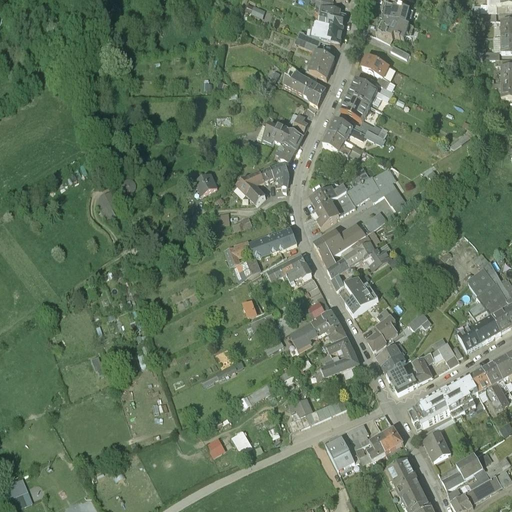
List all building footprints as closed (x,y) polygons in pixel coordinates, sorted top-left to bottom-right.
[(390,1),(386,0),(385,0),(384,6),(395,9),(397,3),(390,1)] [(511,0),(490,0),(490,7),(501,7),(501,8),(511,8),(511,0)] [(395,9),(384,6),(383,12),(385,13),(382,21),(384,21),(378,33),(392,41),(394,38),(403,43),(407,36),(409,28),(406,26),(410,13),(395,9)] [(255,12),(254,20),(265,22),(267,14),(255,12)] [(346,20),(326,16),(325,20),(327,21),(326,29),(343,33),(346,20)] [(511,24),(501,24),(501,40),(511,40),(511,24)] [(343,33),(326,29),(325,30),(319,28),(313,27),(310,40),(322,43),(323,43),(322,44),(340,48),(343,33)] [(392,41),(378,33),(376,39),(389,46),(392,41)] [(310,40),(305,39),(304,38),(300,37),(297,43),(319,50),(322,43),(310,40)] [(511,40),(501,40),(501,56),(511,55),(511,40)] [(409,56),(393,48),(390,54),(406,62),(409,56)] [(325,83),(333,63),(319,57),(311,77),(325,83)] [(395,72),(367,58),(361,70),(369,73),(368,75),(373,77),(374,76),(379,79),(389,84),(395,72)] [(511,70),(501,70),(501,86),(511,86),(511,70)] [(310,85),(301,80),(298,77),(296,76),(293,81),(292,85),(286,81),(283,89),(294,94),(304,99),(310,85)] [(389,84),(379,79),(375,86),(383,89),(386,91),(389,84)] [(378,93),(357,82),(349,97),(370,108),(378,93)] [(318,89),(310,85),(304,99),(307,100),(308,102),(310,105),(318,89)] [(511,86),(501,86),(501,102),(511,102),(511,86)] [(318,89),(310,105),(318,109),(326,92),(318,89)] [(386,91),(383,89),(380,95),(390,99),(392,94),(386,91)] [(370,108),(349,97),(341,112),(362,123),(370,108)] [(304,120),(298,117),(295,125),(293,130),(298,132),(304,135),(308,127),(302,125),(304,120)] [(230,118),(215,119),(215,128),(230,128),(230,118)] [(352,130),(336,122),(329,136),(345,143),(349,135),(356,138),(356,139),(363,142),(366,137),(352,130)] [(376,130),(365,125),(363,130),(373,135),(376,130)] [(367,133),(354,126),(352,130),(366,137),(367,133)] [(269,128),(268,130),(263,128),(257,141),(262,144),(272,149),(275,144),(281,147),(288,132),(277,128),(276,131),(269,128)] [(383,132),(377,128),(376,130),(373,135),(373,136),(379,139),(383,132)] [(303,139),(288,132),(281,147),(287,149),(295,153),(303,139)] [(345,143),(329,136),(323,148),(348,160),(350,156),(352,157),(354,154),(352,153),(351,155),(344,151),(343,151),(341,150),(345,143)] [(379,139),(373,136),(371,140),(382,146),(384,142),(379,139)] [(248,143),(237,145),(240,156),(250,153),(248,143)] [(270,152),(262,148),(255,159),(263,164),(267,157),(270,152)] [(295,153),(287,149),(281,162),(289,166),(295,153)] [(285,167),(277,170),(281,179),(281,186),(288,185),(289,177),(285,167)] [(277,170),(271,172),(274,182),(281,179),(277,170)] [(363,171),(354,177),(357,182),(366,177),(363,171)] [(271,172),(260,176),(264,186),(274,182),(271,172)] [(317,214),(313,217),(322,232),(340,221),(356,211),(355,210),(375,198),(379,203),(385,199),(395,192),(394,192),(391,187),(395,185),(390,176),(389,176),(387,173),(370,183),(346,197),(317,214)] [(260,176),(247,181),(238,189),(247,198),(255,190),(264,186),(260,176)] [(357,182),(343,190),(346,197),(370,183),(366,177),(357,182)] [(193,187),(192,187),(195,194),(198,193),(201,199),(202,199),(217,192),(211,178),(193,187)] [(137,193),(138,189),(137,185),(135,182),(131,179),(127,179),(123,179),(120,182),(117,185),(117,189),(117,194),(120,197),(123,199),(128,200),(132,199),(135,197),(137,193)] [(193,187),(189,180),(182,183),(189,197),(195,194),(192,187),(193,187)] [(329,186),(318,191),(321,197),(332,191),(329,186)] [(265,200),(255,190),(247,198),(257,208),(265,200)] [(321,197),(310,202),(317,214),(346,197),(343,190),(334,195),(332,191),(321,197)] [(395,192),(385,199),(392,210),(401,203),(402,203),(395,192)] [(112,194),(105,197),(108,203),(107,203),(111,211),(119,207),(112,194)] [(105,197),(99,200),(98,207),(102,218),(112,213),(111,211),(107,203),(108,203),(105,197)] [(392,210),(396,217),(406,210),(401,203),(392,210)] [(385,226),(378,217),(372,221),(380,230),(385,226)] [(228,218),(218,218),(219,229),(229,228),(228,218)] [(372,221),(357,231),(365,241),(380,230),(372,221)] [(346,238),(341,240),(345,245),(341,248),(344,254),(365,241),(357,231),(356,230),(345,237),(346,238)] [(291,232),(273,239),(280,253),(280,254),(297,246),(291,232)] [(336,235),(322,243),(330,256),(332,256),(335,260),(342,255),(344,254),(341,248),(345,245),(341,240),(340,241),(336,235)] [(273,239),(263,242),(270,257),(280,253),(273,239)] [(344,254),(342,255),(346,262),(369,248),(365,241),(344,254)] [(263,242),(249,247),(251,251),(255,262),(270,257),(263,242)] [(330,256),(322,243),(314,248),(322,263),(327,273),(336,268),(330,256)] [(248,246),(233,251),(235,257),(251,251),(249,247),(248,246)] [(346,262),(344,263),(349,271),(371,258),(374,262),(375,263),(377,262),(379,260),(376,255),(374,256),(369,248),(346,262)] [(233,251),(226,253),(229,262),(231,262),(237,260),(235,257),(233,251)] [(302,259),(289,265),(294,274),(287,278),(290,284),(291,286),(298,282),(299,285),(312,278),(306,268),(302,259)] [(374,262),(364,268),(368,275),(380,267),(377,262),(375,263),(374,262)] [(336,268),(328,273),(333,286),(340,282),(338,278),(349,271),(344,263),(336,268)] [(289,265),(272,274),(278,283),(283,280),(287,278),(294,274),(289,265)] [(502,287),(492,269),(468,288),(477,300),(490,318),(500,336),(501,338),(511,330),(503,315),(511,309),(511,303),(511,302),(502,287)] [(241,271),(234,274),(239,286),(247,282),(241,271)] [(272,274),(267,276),(272,286),(278,283),(272,274)] [(368,278),(360,284),(365,290),(372,285),(368,278)] [(340,282),(333,286),(337,293),(344,290),(340,282)] [(345,308),(354,320),(378,304),(368,288),(364,291),(359,283),(351,287),(345,291),(353,303),(345,308)] [(511,301),(511,289),(508,283),(502,287),(511,302),(511,301)] [(318,289),(309,294),(315,304),(323,299),(318,289)] [(268,314),(261,299),(257,301),(264,316),(268,314)] [(477,300),(466,309),(477,324),(480,322),(481,324),(472,331),(482,348),(500,336),(490,318),(477,300)] [(329,312),(324,304),(319,306),(324,314),(329,312)] [(251,306),(244,309),(249,321),(256,318),(251,306)] [(319,306),(315,309),(310,312),(315,320),(324,314),(319,306)] [(511,309),(503,315),(511,330),(511,309)] [(297,312),(290,315),(293,321),(300,317),(297,312)] [(310,312),(305,315),(309,323),(315,320),(310,312)] [(391,320),(388,313),(379,319),(384,327),(391,320)] [(332,315),(322,320),(332,333),(340,327),(332,315)] [(423,317),(410,328),(415,334),(428,322),(423,317)] [(271,318),(250,327),(254,336),(275,327),(271,318)] [(322,320),(316,323),(318,326),(312,329),(319,340),(327,336),(332,333),(322,320)] [(384,327),(375,332),(376,338),(368,345),(374,356),(387,347),(385,345),(398,337),(393,329),(396,327),(391,320),(384,327)] [(429,324),(422,329),(425,333),(432,328),(429,324)] [(340,327),(332,333),(327,336),(334,348),(340,345),(347,342),(340,327)] [(312,329),(290,340),(298,354),(312,347),(310,344),(319,340),(312,329)] [(472,331),(458,340),(467,356),(482,348),(472,331)] [(347,342),(340,345),(343,352),(341,352),(346,363),(356,359),(354,357),(347,342)] [(443,342),(432,349),(435,354),(446,347),(443,342)] [(283,349),(279,343),(275,345),(279,351),(283,349)] [(331,349),(326,351),(327,353),(331,361),(336,359),(334,355),(341,352),(343,352),(340,345),(334,348),(331,349)] [(404,355),(399,347),(395,350),(400,357),(404,355)] [(448,347),(438,353),(440,355),(441,357),(444,361),(446,365),(455,359),(451,353),(448,347)] [(395,350),(378,362),(382,371),(401,358),(400,357),(395,350)] [(457,350),(451,353),(455,359),(457,363),(463,360),(457,350)] [(431,357),(423,362),(425,367),(429,368),(434,365),(433,361),(431,357)] [(441,357),(433,361),(434,365),(435,367),(444,361),(441,357)] [(401,358),(382,371),(387,379),(394,375),(396,374),(396,375),(397,371),(406,366),(401,358)] [(346,363),(328,370),(328,372),(323,374),(323,375),(326,381),(360,368),(356,359),(346,363)] [(455,359),(446,365),(450,371),(459,366),(457,363),(455,359)] [(511,370),(507,361),(495,368),(504,384),(511,380),(510,384),(511,386),(511,370)] [(423,362),(413,366),(418,377),(427,372),(425,367),(423,362)] [(243,363),(203,382),(206,389),(247,370),(243,363)] [(495,368),(482,375),(497,401),(503,398),(499,391),(496,388),(504,384),(495,368)] [(418,377),(413,380),(417,388),(432,381),(427,372),(418,377)] [(323,375),(317,377),(320,384),(326,381),(323,375)] [(404,375),(397,380),(394,375),(387,379),(390,384),(394,391),(398,398),(417,388),(413,380),(409,383),(404,375)] [(482,375),(470,381),(479,398),(487,394),(487,400),(495,415),(502,410),(497,401),(482,375)] [(479,398),(470,381),(422,408),(408,416),(414,428),(419,425),(422,431),(450,415),(453,422),(476,409),(472,402),(479,398)] [(246,410),(277,394),(272,385),(241,401),(246,410)] [(503,398),(497,401),(502,410),(508,407),(503,398)] [(306,402),(294,407),(300,421),(312,415),(306,402)] [(343,402),(337,404),(342,415),(347,413),(343,402)] [(300,421),(290,425),(294,435),(342,415),(337,404),(312,415),(300,421)] [(379,432),(383,439),(394,433),(390,426),(379,432)] [(363,428),(353,433),(358,443),(362,441),(368,438),(363,428)] [(275,442),(283,439),(279,429),(271,432),(275,442)] [(233,439),(243,457),(256,450),(246,432),(233,439)] [(448,459),(435,432),(431,435),(433,440),(444,462),(448,459)] [(358,443),(353,433),(347,435),(352,446),(358,443)] [(403,448),(394,433),(383,439),(388,448),(383,451),(386,457),(403,448)] [(431,435),(420,440),(423,446),(433,440),(431,435)] [(383,439),(370,446),(374,453),(378,462),(386,457),(383,451),(388,448),(383,439)] [(208,446),(214,460),(228,453),(221,440),(208,446)] [(444,462),(433,440),(423,446),(433,467),(444,462)] [(362,441),(358,443),(361,451),(366,449),(363,444),(362,442),(362,441)] [(358,443),(352,446),(356,454),(361,451),(358,443)] [(342,444),(325,452),(339,482),(357,473),(342,444)] [(361,451),(356,454),(359,461),(364,458),(361,451)] [(374,453),(367,457),(372,465),(378,462),(374,453)] [(475,459),(457,470),(460,476),(465,484),(473,479),(483,473),(475,459)] [(407,462),(387,472),(396,490),(416,481),(407,462)] [(495,482),(505,475),(511,470),(506,462),(486,476),(490,484),(495,482)] [(483,473),(473,479),(475,483),(468,487),(472,495),(483,489),(490,484),(486,476),(483,473)] [(511,486),(505,475),(495,482),(501,491),(511,486)] [(460,476),(442,485),(447,494),(454,490),(465,484),(460,476)] [(416,481),(396,490),(407,511),(428,511),(431,511),(416,481)] [(472,495),(468,497),(465,499),(471,508),(501,491),(495,482),(490,484),(483,489),(472,495)] [(10,511),(19,511),(32,507),(22,483),(16,485),(15,484),(9,486),(10,488),(2,491),(10,511)] [(465,499),(462,500),(457,492),(448,498),(451,507),(453,511),(471,511),(473,511),(471,508),(465,499)]
